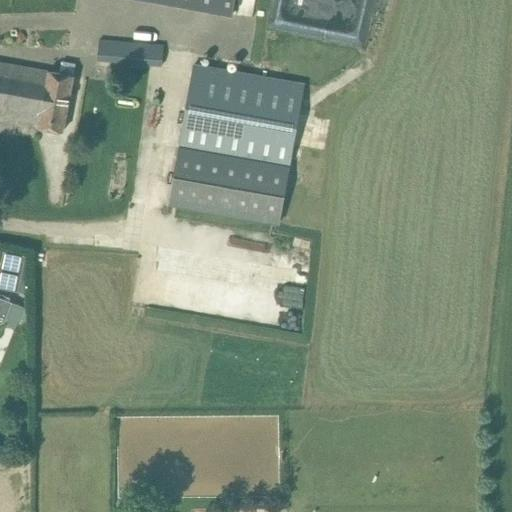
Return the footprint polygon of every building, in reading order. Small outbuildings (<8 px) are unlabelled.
[(154,0),(233,14),(235,0),(154,0)] [(162,65),(164,45),(99,40),(98,60),(162,65)] [(47,70),(0,62),(0,115),(39,122),(38,125),(58,128),(63,129),(72,73),(47,70)] [(281,224),(290,169),(305,85),(195,65),(169,205),(281,224)] [(317,244),(314,274),(357,278),(361,249),(317,244)] [(4,252),(0,272),(0,288),(28,294),(28,265),(24,264),(26,257),(4,252)] [(167,290),(165,307),(182,309),(184,291),(167,290)] [(0,326),(3,328),(4,324),(15,329),(24,307),(13,303),(0,297),(0,326)]
